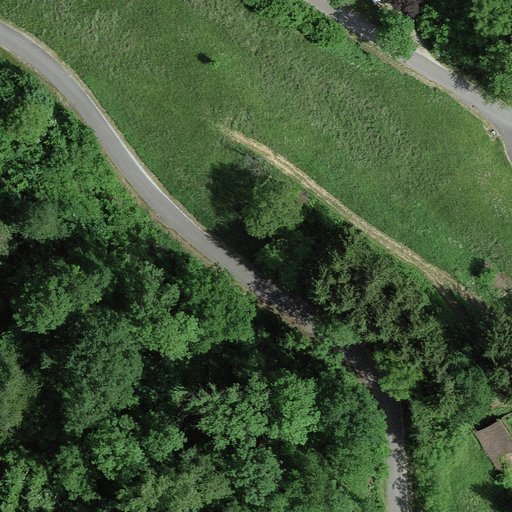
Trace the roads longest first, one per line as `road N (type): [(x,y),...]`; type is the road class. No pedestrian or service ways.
road 1 (unclassified): [(0,33),(80,97),(173,213),(373,369),(390,410),(398,511)]
road 2 (unclassified): [(511,120),(317,0)]
